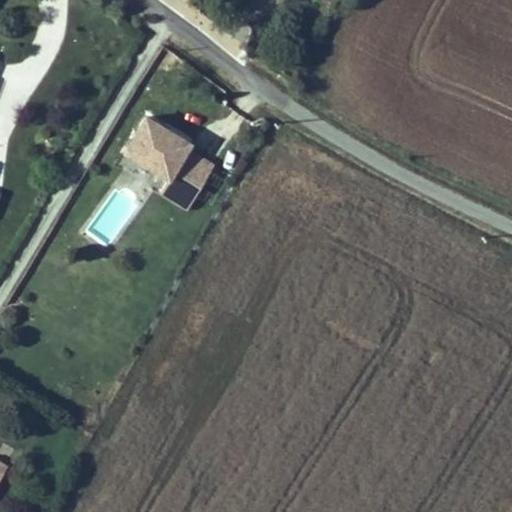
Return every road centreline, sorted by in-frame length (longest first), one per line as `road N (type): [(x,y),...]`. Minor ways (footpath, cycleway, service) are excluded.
road 1 (unclassified): [(151,0),(343,137),(511,221)]
road 2 (unknown): [(162,7),(0,270)]
